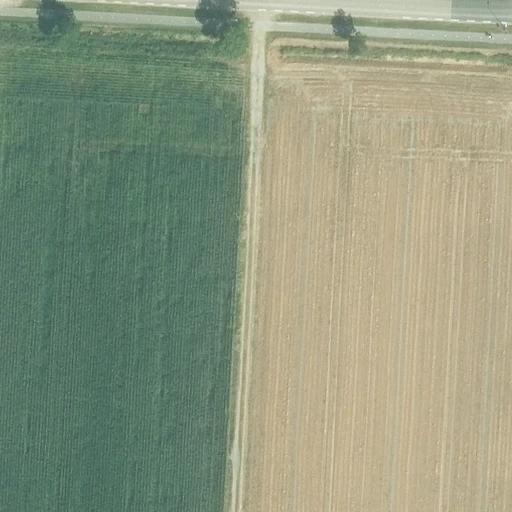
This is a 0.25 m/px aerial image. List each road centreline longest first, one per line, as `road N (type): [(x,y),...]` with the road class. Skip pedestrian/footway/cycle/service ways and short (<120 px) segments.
road 1 (track): [(228,511),(255,2)]
road 2 (secondary): [(255,2),(511,11)]
